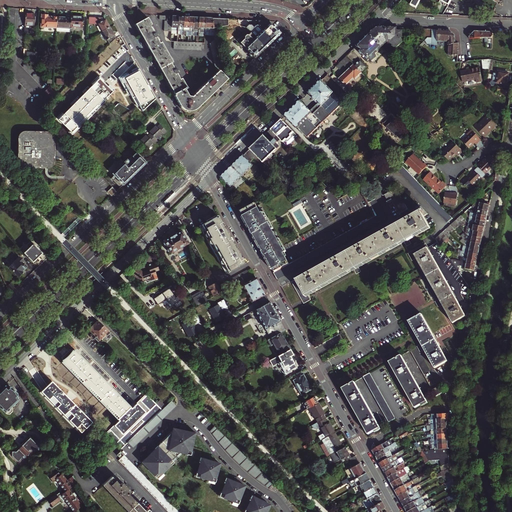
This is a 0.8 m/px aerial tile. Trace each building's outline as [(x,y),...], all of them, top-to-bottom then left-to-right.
[(414,0),(411,6),(417,9),(422,0),(440,0),(450,5),(453,0),(414,0)] [(30,25),(34,25),(35,14),(25,13),(25,25),(24,33),(30,33),(30,25)] [(56,28),(56,27),(57,17),(47,16),(47,14),(41,14),(41,27),(56,28)] [(70,28),(70,27),(70,16),(66,15),(66,17),(57,17),(56,27),(70,28)] [(70,27),(82,27),(83,16),(70,16),(70,27)] [(102,31),(109,27),(106,20),(101,17),(89,17),(88,24),(98,24),(102,31)] [(134,25),(174,95),(180,106),(182,107),(183,109),(186,110),(189,110),(193,110),(196,109),(198,107),(227,79),(224,75),(216,38),(210,43),(216,70),(219,70),(207,82),(206,81),(193,94),(193,95),(192,96),(189,96),(185,89),(187,88),(147,17),(134,25)] [(214,28),(211,18),(204,18),(204,34),(204,35),(215,35),(214,28)] [(214,28),(228,26),(228,19),(211,18),(214,28)] [(273,40),(280,33),(271,23),(271,21),(258,20),(258,25),(273,40)] [(266,47),(273,40),(258,25),(256,25),(253,27),(251,25),(248,24),(245,27),(251,32),(266,47)] [(403,37),(402,37),(403,31),(397,30),(397,27),(379,26),(374,29),(369,33),(382,46),(387,41),(390,42),(394,46),(397,46),(402,42),(402,39),(403,39),(403,37)] [(109,44),(116,38),(109,27),(102,31),(106,40),(107,40),(109,44)] [(427,38),(431,38),(431,29),(421,29),(421,37),(425,41),(427,38)] [(449,45),(455,44),(455,35),(449,30),(437,30),(437,40),(449,41),(449,45)] [(255,57),(266,47),(251,32),(249,34),(247,34),(245,36),(244,35),(243,35),(239,39),(241,42),(240,42),(242,43),(240,44),(240,45),(242,47),(243,47),(253,57),(254,56),(255,57)] [(489,43),(492,43),(492,32),(483,32),(483,37),(487,37),(487,39),(487,40),(485,40),(485,42),(487,42),(489,43)] [(374,53),(382,46),(369,33),(357,45),(361,49),(359,51),(367,60),(369,58),(370,59),(372,58),(374,56),(375,54),(374,53)] [(173,49),(201,50),(202,43),(198,42),(193,42),(190,42),(188,42),(183,42),(177,41),(174,41),(173,49)] [(347,67),(352,62),(346,56),(341,61),(344,64),(347,67)] [(361,72),(367,67),(360,60),(355,65),(361,72)] [(354,77),(355,79),(362,73),(361,72),(355,65),(354,64),(339,78),(346,85),(354,77)] [(142,112),(156,99),(139,67),(131,71),(132,72),(127,75),(126,73),(118,77),(128,96),(130,95),(137,108),(139,106),(142,112)] [(476,83),(482,82),(480,69),(469,71),(470,73),(461,74),(463,83),(476,80),(476,83)] [(74,79),(79,74),(74,70),(69,74),(74,79)] [(492,86),(507,89),(510,74),(499,72),(498,74),(494,74),(492,86)] [(71,133),(77,127),(79,129),(106,102),(104,100),(112,92),(99,78),(58,120),(71,133)] [(298,127),(308,137),(344,103),(322,80),(309,92),(313,97),(312,98),(317,103),(318,102),(319,103),(311,111),(301,100),(284,116),(291,122),(290,123),(291,124),(292,124),(296,128),(298,127)] [(51,100),(57,94),(51,89),(49,92),(46,89),(44,92),(51,100)] [(487,135),(486,134),(493,128),(494,128),(495,129),(498,126),(487,115),(484,118),(484,119),(486,120),(479,126),(478,125),(477,124),(474,127),(484,138),(487,135)] [(388,126),(400,138),(408,129),(396,118),(388,126)] [(288,147),(299,137),(281,119),(270,129),(288,147)] [(153,142),(154,143),(157,140),(156,139),(163,132),(164,134),(167,131),(161,124),(158,126),(156,125),(149,132),(151,133),(148,136),(146,135),(139,142),(146,149),(153,142)] [(300,160),(288,147),(270,129),(258,141),(273,156),(277,160),(288,172),(300,160)] [(476,145),(481,140),(471,130),(466,135),(467,136),(462,142),(469,149),(474,144),(476,145)] [(53,162),(53,161),(54,141),(54,139),(54,138),(53,137),(53,136),(52,136),(51,135),(51,134),(49,134),(48,134),(25,133),(24,133),(23,134),(22,135),(21,136),(20,137),(20,138),(20,161),(20,162),(21,164),(22,165),(22,166),(23,167),(24,167),(25,167),(47,167),(48,167),(49,166),(51,166),(51,165),(52,164),(53,163),(53,162)] [(269,160),(273,156),(258,141),(246,153),(251,159),(252,160),(256,155),(263,163),(268,159),(269,160)] [(457,157),(462,152),(453,142),(441,154),(448,161),(452,158),(455,154),(456,156),(457,157)] [(393,152),(391,153),(388,148),(387,149),(389,154),(391,154),(391,155),(392,157),(394,158),(396,156),(396,155),(395,153),(393,152)] [(123,162),(134,174),(148,160),(141,152),(138,155),(136,153),(132,156),(131,154),(129,155),(131,157),(127,160),(126,159),(125,159),(123,161),(123,162)] [(242,176),(253,165),(251,164),(253,162),(251,161),(250,162),(249,161),(251,159),(246,153),(233,166),(242,176)] [(406,162),(419,175),(427,166),(425,163),(424,164),(414,154),(406,162)] [(477,166),(485,174),(494,166),(493,165),(497,162),(490,156),(487,159),(486,158),(477,166)] [(111,179),(120,188),(134,174),(123,162),(119,158),(114,163),(119,167),(112,173),(114,175),(111,179)] [(448,223),(453,219),(434,199),(414,179),(401,165),(395,168),(448,223)] [(230,187),(242,176),(233,166),(222,177),(222,178),(223,179),(230,187)] [(478,185),(483,180),(474,171),(470,174),(470,176),(467,179),(466,178),(465,177),(460,182),(463,185),(470,183),(473,186),(476,183),(477,184),(478,185)] [(442,183),(441,184),(430,173),(423,179),(438,195),(446,187),(442,183)] [(107,191),(112,196),(117,191),(112,187),(107,191)] [(399,215),(408,210),(397,190),(391,192),(391,191),(384,195),(389,204),(392,202),(399,215)] [(336,198),(339,200),(348,195),(346,192),(336,198)] [(444,203),(456,205),(458,193),(454,193),(453,194),(445,193),(444,203)] [(273,273),(277,280),(387,218),(376,199),(369,203),(376,216),(352,229),(304,256),(292,263),(289,264),(284,268),(275,272),(273,273)] [(472,208),(488,211),(489,205),(484,204),(481,204),(477,201),(472,206),(472,208)] [(241,211),(245,208),(244,205),(242,206),(241,202),(235,206),(239,212),(241,211)] [(255,203),(245,208),(241,211),(244,217),(251,231),(250,231),(251,231),(251,232),(252,234),(253,235),(254,235),(259,245),(276,236),(273,233),(272,230),(263,213),(261,214),(259,211),(255,203)] [(471,213),(487,216),(488,211),(472,208),(472,206),(468,210),(471,213)] [(407,241),(408,240),(430,228),(424,216),(428,214),(423,209),(399,223),(398,224),(393,226),(392,227),(348,251),(348,252),(343,254),(342,255),(299,279),(298,279),(295,281),(296,285),(294,286),(300,296),(302,295),(305,299),(308,297),(309,297),(352,273),(353,272),(357,269),(358,269),(401,244),(403,243),(407,241)] [(470,219),(486,222),(487,216),(471,213),(468,210),(465,213),(469,218),(470,219)] [(273,229),(264,212),(263,213),(272,230),(273,229)] [(460,227),(463,224),(461,221),(464,218),(462,215),(455,221),(459,226),(460,227)] [(236,250),(235,250),(228,236),(225,229),(224,229),(217,216),(211,219),(205,222),(199,226),(225,274),(243,263),(239,257),(240,257),(236,250)] [(251,231),(244,217),(242,218),(250,231),(250,232),(251,231),(250,231),(251,231)] [(469,224),(485,228),(486,222),(470,219),(469,224)] [(473,231),(483,233),(485,228),(469,224),(468,228),(473,231)] [(455,230),(455,229),(451,225),(450,226),(447,228),(451,233),(455,230)] [(467,235),(482,239),(483,233),(473,231),(468,228),(467,227),(465,233),(466,234),(467,235)] [(452,234),(451,233),(447,228),(442,232),(448,238),(452,234)] [(171,252),(188,243),(181,231),(165,241),(165,242),(164,242),(164,243),(164,244),(164,245),(165,245),(165,246),(166,246),(167,245),(169,248),(168,248),(168,249),(167,249),(167,250),(167,251),(168,251),(168,252),(169,252),(170,252),(171,252)] [(444,241),(448,238),(442,232),(439,235),(444,241)] [(465,241),(481,244),(482,239),(467,235),(466,234),(462,238),(465,241)] [(441,244),(444,241),(439,235),(436,238),(441,244)] [(277,239),(276,236),(259,245),(263,251),(262,252),(263,253),(264,254),(264,256),(265,255),(268,261),(271,266),(273,269),(275,272),(284,268),(277,256),(271,245),(278,241),(277,239)] [(32,262),(42,253),(33,244),(32,244),(27,239),(23,243),(26,245),(21,250),(32,262)] [(278,241),(271,245),(277,256),(284,268),(289,264),(286,258),(285,257),(283,253),(285,252),(284,252),(278,241)] [(463,246),(480,249),(481,244),(465,241),(463,246)] [(416,258),(414,255),(417,253),(416,252),(424,247),(425,249),(428,247),(430,251),(429,248),(426,243),(409,253),(408,253),(412,261),(413,260),(416,258)] [(478,255),(480,249),(463,246),(462,251),(478,255)] [(453,323),(466,316),(456,298),(456,297),(453,292),(452,291),(430,253),(430,251),(428,247),(425,249),(424,247),(416,252),(417,253),(414,255),(416,258),(417,260),(439,298),(439,299),(442,305),(443,306),(453,323)] [(477,260),(478,255),(462,251),(461,251),(460,256),(461,257),(477,260)] [(268,261),(265,255),(264,256),(271,270),(273,269),(271,266),(268,261)] [(22,272),(21,272),(26,267),(26,268),(31,263),(26,258),(23,262),(19,257),(18,258),(16,256),(13,259),(15,261),(9,267),(18,277),(22,272)] [(476,266),(477,260),(461,257),(460,262),(476,266)] [(462,269),(475,271),(476,266),(460,262),(452,261),(461,272),(462,273),(462,269)] [(150,281),(157,280),(156,273),(160,272),(159,265),(155,266),(154,264),(149,265),(150,270),(144,271),(138,266),(132,271),(141,280),(150,278),(150,281)] [(217,286),(220,293),(235,285),(250,276),(246,270),(217,286)] [(250,301),(251,301),(258,298),(265,294),(256,278),(242,286),(248,295),(247,297),(250,301)] [(294,286),(296,285),(295,281),(298,279),(299,279),(298,278),(289,283),(301,304),(302,306),(311,301),(310,299),(309,297),(308,297),(305,299),(302,295),(300,296),(294,286)] [(213,297),(220,293),(217,286),(215,283),(208,287),(213,297)] [(176,307),(184,302),(180,295),(177,296),(171,287),(155,298),(159,303),(169,296),(176,307)] [(199,305),(208,299),(202,289),(193,295),(199,305)] [(251,301),(256,309),(262,305),(269,301),(265,294),(258,298),(251,301)] [(217,303),(218,304),(221,310),(227,307),(223,300),(217,303)] [(282,332),(285,330),(269,301),(262,305),(256,309),(255,309),(268,333),(273,330),(276,335),(282,332)] [(218,304),(208,309),(215,323),(225,317),(221,310),(218,304)] [(435,368),(448,361),(438,343),(437,342),(434,337),(434,335),(421,314),(409,321),(421,343),(421,344),(424,349),(425,351),(435,368)] [(190,318),(191,319),(194,325),(200,322),(196,315),(190,318)] [(191,319),(181,324),(188,338),(198,332),(194,325),(191,319)] [(104,339),(111,333),(98,321),(89,329),(93,334),(90,337),(92,339),(95,338),(98,341),(102,338),(104,339)] [(77,331),(80,327),(75,322),(72,325),(77,331)] [(289,350),(291,349),(282,332),(276,335),(271,338),(273,343),(274,342),(277,349),(275,350),(278,356),(289,350)] [(430,386),(437,383),(417,347),(410,350),(430,386)] [(147,395),(133,409),(123,399),(126,396),(115,385),(115,386),(112,388),(110,386),(112,383),(109,380),(107,383),(94,370),(74,350),(73,351),(73,350),(72,351),(71,351),(70,352),(69,353),(67,355),(66,356),(62,359),(63,360),(62,361),(61,362),(87,388),(119,422),(106,435),(116,446),(120,450),(128,443),(128,442),(162,410),(147,395)] [(293,360),(293,359),(291,355),(292,355),(289,350),(278,356),(277,357),(280,362),(277,364),(279,369),(281,368),(285,375),(291,372),(290,370),(295,367),(292,361),(293,360)] [(421,404),(427,401),(401,355),(389,362),(394,371),(396,374),(408,395),(410,399),(415,408),(421,404)] [(107,383),(109,380),(97,367),(94,370),(107,383)] [(300,395),(310,389),(302,374),(302,375),(300,372),(291,377),(300,395)] [(388,422),(395,419),(370,373),(363,377),(388,422)] [(374,431),(380,428),(354,382),(342,388),(347,396),(349,401),(361,422),(363,426),(368,435),(370,434),(374,431)] [(12,409),(11,407),(18,400),(16,397),(16,396),(17,395),(17,394),(16,393),(17,392),(13,387),(12,388),(11,388),(10,387),(8,388),(5,386),(0,391),(0,407),(6,414),(10,415),(13,412),(13,411),(13,410),(12,409)] [(436,396),(442,393),(439,387),(433,390),(436,396)] [(177,405),(172,400),(170,401),(162,410),(128,442),(128,443),(133,448),(177,405)] [(323,415),(324,414),(320,408),(321,407),(318,403),(309,408),(317,422),(324,418),(323,415)] [(325,438),(334,433),(328,422),(327,423),(324,418),(317,422),(315,423),(310,426),(312,428),(315,430),(319,428),(320,428),(323,433),(322,434),(325,438)] [(217,429),(215,426),(210,431),(212,434),(215,436),(214,437),(217,439),(219,442),(221,445),(223,447),(223,448),(226,450),(228,453),(230,455),(233,458),(235,460),(238,463),(240,465),(243,468),(245,470),(248,472),(251,475),(251,474),(253,477),(254,476),(256,479),(259,481),(262,483),(265,486),(268,489),(273,484),(270,481),(269,479),(267,478),(265,475),(262,473),(260,470),(257,468),(255,465),(252,463),(250,460),(247,458),(245,456),(242,453),(240,451),(237,448),(235,446),(232,443),(230,441),(227,438),(225,436),(222,434),(220,431),(217,429)] [(156,449),(143,461),(150,469),(149,470),(157,478),(168,468),(166,466),(172,461),(171,460),(182,450),(191,452),(193,438),(194,439),(196,432),(188,430),(188,431),(174,428),(173,431),(155,448),(156,449)] [(401,439),(411,433),(408,428),(398,434),(401,439)] [(336,451),(344,447),(336,432),(334,433),(325,438),(323,439),(332,454),(336,451)] [(372,450),(375,455),(395,443),(393,438),(377,447),(372,450)] [(6,456),(20,470),(40,449),(29,439),(17,451),(10,451),(9,449),(6,456)] [(388,459),(393,456),(389,451),(397,446),(395,443),(375,455),(380,464),(388,459)] [(348,459),(350,458),(344,447),(336,451),(332,454),(330,455),(335,463),(340,460),(342,463),(348,459)] [(448,455),(438,455),(438,449),(431,450),(423,453),(426,457),(428,460),(439,460),(441,466),(447,464),(448,463),(448,455)] [(179,511),(162,494),(136,467),(125,455),(121,451),(117,455),(120,459),(118,461),(148,491),(168,511),(179,511)] [(351,480),(364,473),(355,455),(350,458),(348,459),(352,466),(345,470),(348,475),(346,476),(347,477),(341,481),(343,485),(351,480)] [(380,464),(383,468),(398,460),(395,455),(393,456),(388,459),(380,464)] [(213,463),(214,462),(200,457),(199,463),(200,463),(196,475),(202,477),(201,479),(214,483),(220,465),(214,463),(213,463)] [(383,468),(385,473),(403,463),(404,462),(402,457),(398,460),(383,468)] [(385,473),(388,478),(405,468),(403,463),(385,473)] [(443,472),(449,469),(447,464),(441,466),(440,466),(443,472)] [(391,484),(407,474),(411,472),(408,467),(405,468),(388,478),(391,484)] [(65,491),(71,486),(67,480),(62,474),(61,475),(56,469),(48,475),(53,481),(56,479),(65,491)] [(356,486),(358,485),(368,479),(364,473),(351,480),(352,482),(354,482),(356,486)] [(391,484),(395,490),(418,477),(417,475),(410,479),(408,476),(407,474),(391,484)] [(71,486),(77,482),(73,475),(67,480),(71,486)] [(148,509),(146,511),(128,493),(131,491),(128,488),(130,487),(127,483),(125,485),(122,482),(120,484),(111,476),(102,484),(128,511),(154,511),(152,510),(151,511),(148,509)] [(395,490),(398,496),(416,487),(414,483),(420,480),(418,477),(395,490)] [(239,484),(239,483),(226,478),(225,483),(225,484),(221,495),(227,498),(226,500),(238,504),(246,487),(239,484)] [(361,493),(363,492),(372,486),(368,479),(358,485),(360,488),(359,489),(361,493)] [(73,511),(82,506),(69,489),(72,487),(71,486),(65,491),(60,495),(59,492),(56,494),(47,500),(51,506),(60,500),(61,502),(65,500),(73,511)] [(359,503),(376,493),(372,486),(363,492),(364,495),(360,497),(361,498),(359,499),(358,502),(359,503)] [(398,496),(401,502),(419,492),(416,487),(398,496)] [(401,502),(404,507),(419,499),(424,496),(420,491),(419,492),(401,502)] [(381,501),(376,493),(359,503),(361,505),(364,511),(369,508),(371,507),(381,501)] [(448,497),(450,502),(456,499),(455,493),(448,497)] [(265,503),(265,502),(252,496),(250,501),(251,501),(245,511),(267,511),(271,506),(265,503)] [(404,507),(407,511),(428,500),(427,498),(425,500),(424,496),(419,499),(404,507)] [(407,511),(421,511),(427,509),(425,505),(430,503),(428,500),(407,511)] [(374,511),(380,509),(384,507),(381,501),(371,507),(369,508),(364,511),(374,511)]
